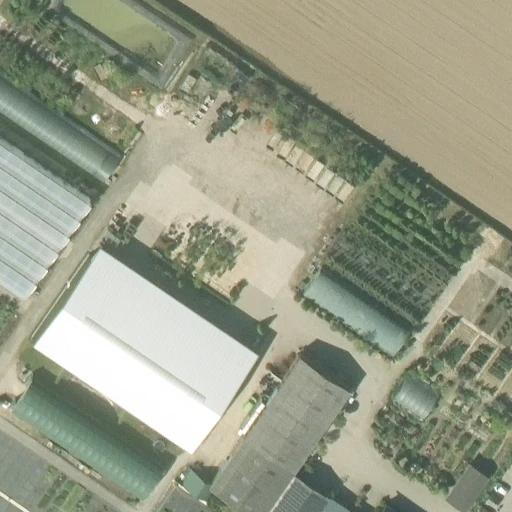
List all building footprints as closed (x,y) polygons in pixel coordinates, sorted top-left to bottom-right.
[(0,75),(0,111),(102,177),(118,151),(0,75)] [(0,280),(24,296),(90,201),(0,139),(0,280)] [(98,241),(88,256),(246,364),(256,349),(98,241)] [(246,364),(88,256),(32,337),(189,446),(246,364)] [(309,276),(298,294),(390,353),(407,328),(309,265),(304,272),(309,276)] [(242,437),(292,470),(300,459),(348,388),(298,353),(242,437)] [(31,374),(7,410),(140,499),(165,463),(31,374)] [(401,375),(387,398),(420,417),(434,393),(401,375)] [(292,470),(242,437),(208,486),(246,511),(340,511),(344,506),(327,494),(308,482),(299,475),(292,470)] [(292,470),(299,475),(307,464),(300,459),(292,470)] [(449,497),(467,510),(490,479),(471,465),(449,497)]
